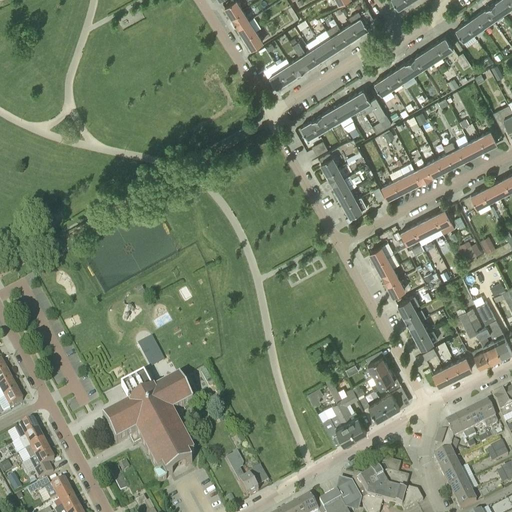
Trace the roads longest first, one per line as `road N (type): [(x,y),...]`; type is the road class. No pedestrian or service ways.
road 1 (residential): [(250,511),(427,406)]
road 2 (residential): [(338,242),(511,153)]
road 3 (residential): [(427,406),(338,242)]
road 4 (residential): [(269,113),(362,54),(400,41)]
road 5 (residential): [(338,242),(269,113)]
road 6 (residential): [(269,113),(199,0)]
road 7 (residential): [(106,511),(46,400)]
